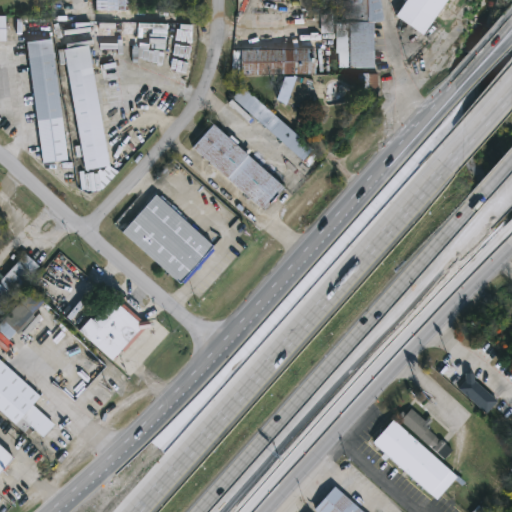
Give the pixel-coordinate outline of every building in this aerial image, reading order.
[(130,0),(130,11),(96,11),(96,0),(130,0)] [(445,0),(424,34),(396,17),(406,0),(445,0)] [(311,43),(311,34),(320,34),(320,15),(331,15),(331,43),(311,43)] [(25,43),(50,39),(65,161),(40,165),(25,43)] [(101,191),(80,190),(73,146),(78,145),(64,49),(87,46),(105,166),(114,173),(101,191)] [(313,75),(238,75),(238,50),(313,50),(313,75)] [(377,74),(359,74),(359,94),(377,94),(377,74)] [(300,107),(277,103),(282,76),(305,81),(300,107)] [(230,96),(240,85),(311,150),(301,161),(230,96)] [(263,210),(191,150),(211,126),(283,186),(263,210)] [(176,284),(119,232),(153,195),(210,246),(176,284)] [(37,267),(0,306),(0,278),(23,254),(37,267)] [(0,333),(0,324),(31,293),(42,305),(7,340),(0,333)] [(78,332),(111,296),(144,326),(111,363),(78,332)] [(0,362),(38,397),(30,405),(59,430),(48,444),(28,426),(21,433),(0,414),(0,362)] [(470,374),(498,399),(486,413),(458,387),(470,374)] [(394,419),(398,422),(409,409),(448,443),(437,456),(458,475),(437,498),(373,443),(394,419)] [(0,448),(11,459),(0,471),(0,448)] [(317,511),(314,509),(334,486),(364,511),(317,511)]
